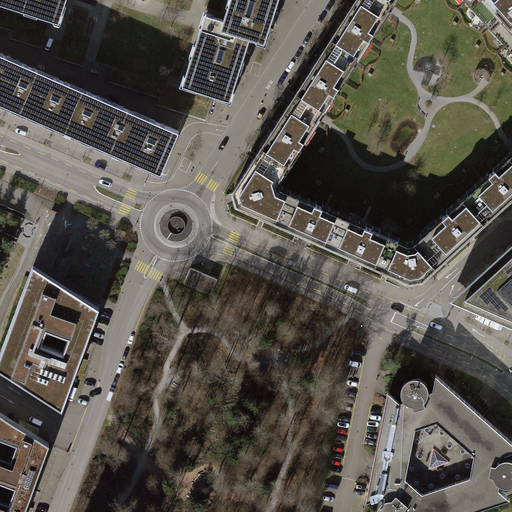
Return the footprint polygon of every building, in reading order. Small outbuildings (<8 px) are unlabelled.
[(0,0),(0,4),(55,22),(61,0),(0,0)] [(220,29),(250,38),(257,40),(258,36),(266,38),(269,30),(277,5),(278,0),(229,0),(223,19),(220,29)] [(327,46),(354,64),(389,10),(373,0),(356,0),(344,20),(327,46)] [(373,0),(389,10),(394,0),(373,0)] [(511,0),(462,0),(487,26),(511,2),(511,0)] [(511,2),(487,26),(511,54),(511,2)] [(220,29),(223,19),(208,14),(203,27),(201,27),(182,85),(230,100),(240,68),(250,38),(220,29)] [(309,73),(292,100),(319,118),(354,64),(327,46),(309,73)] [(153,169),(161,172),(179,130),(163,123),(139,113),(111,101),(85,90),(48,74),(22,62),(0,52),(0,102),(20,111),(50,125),(82,138),(108,150),(133,160),(153,169)] [(274,128),(256,155),(283,172),(318,119),(319,118),(292,100),(291,101),(274,128)] [(511,154),(469,193),(491,217),(511,197),(511,154)] [(265,217),(276,222),(289,193),(275,186),(283,172),(256,155),(255,157),(233,192),(234,198),(236,204),(265,217)] [(289,193),(276,222),(302,233),(331,246),(344,217),(289,193)] [(422,236),(443,260),(467,239),(491,217),(469,193),(422,236)] [(398,241),(344,217),(331,246),(357,257),(386,270),(398,241)] [(406,244),(398,241),(386,270),(387,271),(410,281),(422,279),(443,260),(422,236),(414,243),(406,244)] [(511,242),(503,251),(509,255),(511,258),(511,242)] [(495,318),(511,324),(511,258),(509,255),(503,251),(482,271),(473,279),(452,299),(460,302),(463,303),(495,318)] [(0,351),(0,367),(61,408),(98,304),(30,260),(0,351)] [(184,283),(211,295),(218,280),(191,268),(184,283)] [(491,463),(496,464),(501,460),(506,459),(506,454),(511,451),(511,439),(488,418),(478,410),(471,404),(436,374),(433,389),(427,391),(427,392),(426,396),(423,400),(425,404),(415,408),(413,404),(407,401),(404,398),(399,400),(389,391),(387,399),(366,500),(380,495),(385,499),(389,498),(395,492),(406,504),(402,507),(402,511),(467,511),(511,498),(498,487),(499,482),(496,479),(494,475),(489,474),(491,463)] [(427,388),(426,384),(423,380),(419,378),(415,377),(411,377),(407,379),(404,382),(402,386),(401,390),(402,394),(404,398),(407,401),(413,404),(415,408),(425,404),(423,400),(426,396),(427,392),(427,391),(427,390),(427,388)] [(0,511),(21,511),(48,441),(0,411),(0,511)] [(503,484),(507,485),(511,484),(511,460),(510,459),(506,459),(501,460),(496,464),(491,463),(489,474),(494,475),(496,479),(499,482),(503,484)] [(381,501),(378,505),(377,509),(376,511),(402,511),(402,507),(406,504),(395,492),(389,498),(385,499),(381,501)]
